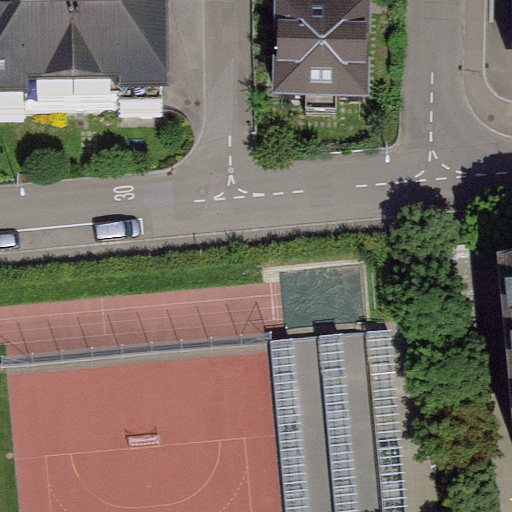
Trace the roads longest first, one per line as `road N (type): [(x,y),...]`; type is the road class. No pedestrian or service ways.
road 1 (residential): [(233,198),(0,220)]
road 2 (residential): [(233,198),(434,180)]
road 3 (residential): [(228,0),(233,198)]
road 4 (residential): [(437,0),(434,180)]
